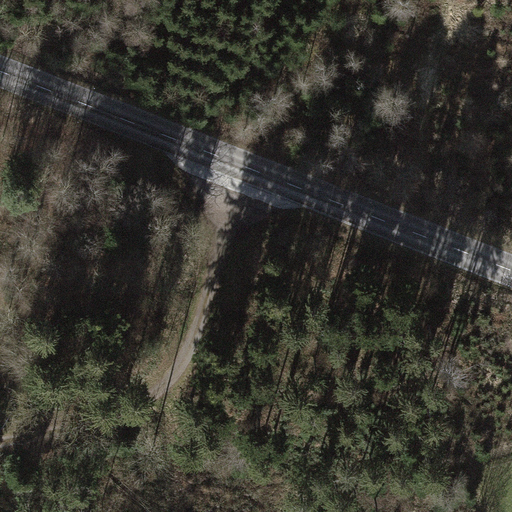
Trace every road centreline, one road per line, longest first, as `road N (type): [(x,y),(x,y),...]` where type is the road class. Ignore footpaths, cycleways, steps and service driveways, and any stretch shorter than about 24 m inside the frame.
road 1 (tertiary): [(511,273),(0,77)]
road 2 (track): [(0,438),(101,417),(157,392),(182,366),(221,235),(254,179)]
